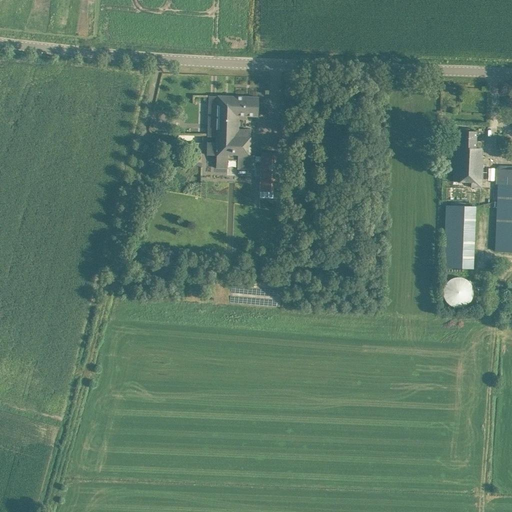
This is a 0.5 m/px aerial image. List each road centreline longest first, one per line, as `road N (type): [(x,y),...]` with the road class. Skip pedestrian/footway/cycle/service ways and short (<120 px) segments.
road 1 (tertiary): [(511,72),(197,61),(0,43)]
road 2 (track): [(159,58),(47,511)]
